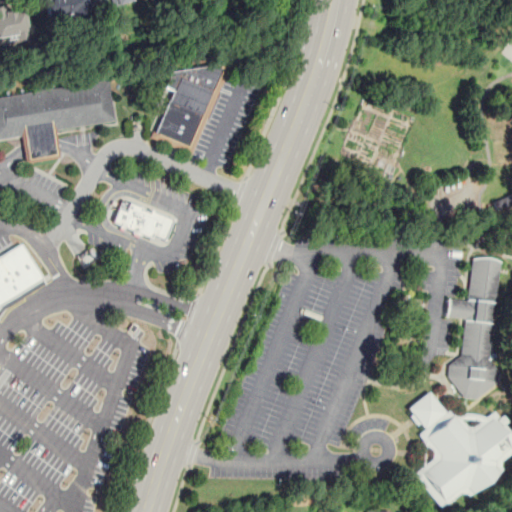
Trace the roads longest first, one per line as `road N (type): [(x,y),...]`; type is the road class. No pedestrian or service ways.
road 1 (secondary): [(146,511),(305,101),(333,0)]
road 2 (residential): [(264,201),(134,145),(118,146),(49,244)]
